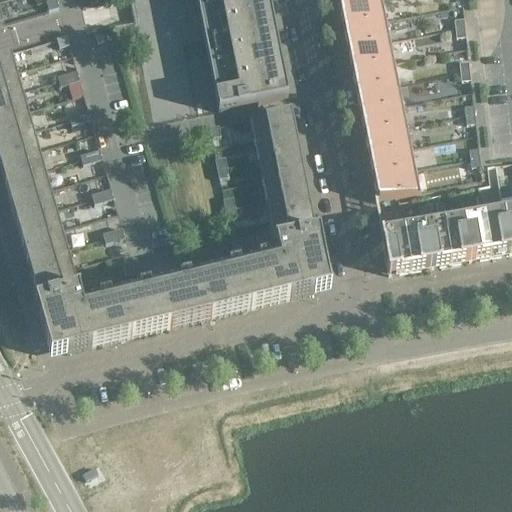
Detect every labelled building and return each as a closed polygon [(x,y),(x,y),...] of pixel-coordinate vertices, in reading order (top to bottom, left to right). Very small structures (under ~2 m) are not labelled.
[(133,0),(154,132),(209,123),(190,0),(133,0)] [(194,0),(198,18),(203,41),(204,46),(208,69),(209,69),(210,74),(209,74),(214,98),(214,97),(218,115),(287,102),(286,97),(283,98),(282,89),(285,89),(284,84),(279,61),(278,55),(274,32),(273,32),(272,27),(273,27),(268,4),(266,0),(194,0)] [(334,0),(335,1),(337,1),(339,12),(381,4),(380,0),(334,0)] [(58,12),(55,3),(45,5),(48,15),(58,12)] [(386,25),(381,4),(339,12),(343,34),(386,25)] [(463,23),(454,24),(455,33),(464,32),(463,23)] [(390,46),(386,25),(343,34),(347,55),(390,46)] [(455,33),(456,43),(465,42),(464,32),(455,33)] [(104,45),(102,37),(95,39),(97,47),(104,45)] [(68,50),(66,40),(56,43),(59,52),(68,50)] [(394,68),(390,46),(347,55),(352,76),(394,68)] [(0,58),(0,81),(16,77),(10,56),(0,58)] [(468,66),(459,67),(460,76),(469,75),(468,66)] [(398,89),(394,68),(352,76),(356,97),(398,89)] [(79,85),(76,75),(66,78),(69,88),(79,85)] [(460,76),(461,86),(470,85),(469,75),(460,76)] [(0,102),(22,96),(16,77),(0,81),(0,102)] [(69,88),(66,78),(57,81),(60,91),(69,88)] [(403,110),(398,89),(356,97),(360,119),(403,110)] [(0,123),(28,116),(22,96),(0,102),(0,123)] [(407,132),(403,110),(360,119),(364,140),(407,132)] [(473,110),(464,111),(465,120),(474,119),(473,110)] [(90,125),(87,115),(78,117),(80,127),(90,125)] [(0,144),(33,135),(28,116),(0,123),(0,144)] [(294,138),(290,116),(249,125),(253,146),(294,138)] [(80,127),(78,117),(68,120),(71,130),(80,127)] [(465,120),(466,129),(475,128),(474,119),(465,120)] [(220,141),(218,131),(208,133),(210,143),(220,141)] [(411,153),(407,132),(364,140),(369,161),(411,153)] [(0,166),(39,155),(33,135),(0,144),(0,166)] [(298,158),(294,138),(253,146),(257,166),(298,158)] [(415,174),(411,153),(369,161),(373,182),(415,174)] [(478,153),(468,154),(469,163),(479,162),(478,153)] [(101,164),(98,154),(89,157),(92,167),(101,164)] [(45,175),(39,155),(0,166),(0,172),(4,187),(45,175)] [(92,167),(89,157),(79,160),(82,170),(92,167)] [(302,178),(298,158),(257,166),(261,186),(302,178)] [(227,172),(225,162),(214,164),(216,174),(227,172)] [(469,163),(471,172),(480,171),(479,162),(469,163)] [(228,182),(227,172),(216,174),(218,184),(228,182)] [(419,195),(415,174),(373,182),(377,203),(374,204),(375,206),(376,206),(376,205),(420,197),(420,195),(419,195)] [(50,195),(45,175),(4,187),(10,206),(50,195)] [(306,198),(302,178),(261,186),(265,206),(306,198)] [(113,204),(110,194),(100,196),(103,206),(113,204)] [(56,215),(50,195),(10,206),(15,226),(56,215)] [(103,206),(100,196),(91,199),(93,209),(103,206)] [(310,218),(306,198),(265,206),(269,226),(310,218)] [(484,211),(482,200),(475,201),(477,212),(484,211)] [(234,212),(233,202),(222,204),(224,214),(234,212)] [(444,218),(442,207),(435,208),(437,219),(444,218)] [(486,221),(484,211),(477,212),(479,222),(482,222),(486,221)] [(236,222),(234,212),(224,214),(226,224),(236,222)] [(404,225),(402,214),(395,215),(397,226),(404,225)] [(61,234),(56,215),(15,226),(21,246),(61,234)] [(511,216),(502,218),(509,258),(511,257),(511,216)] [(314,237),(310,218),(269,226),(274,249),(275,249),(274,246),(314,238),(314,237)] [(446,228),(444,218),(437,219),(439,229),(442,229),(446,228)] [(504,259),(509,258),(502,218),(486,221),(482,222),(489,261),(496,260),(496,262),(504,261),(504,259)] [(469,265),(489,261),(482,222),(479,222),(462,225),(469,265)] [(405,235),(404,225),(397,226),(399,236),(402,236),(405,235)] [(449,268),(460,267),(469,265),(462,225),(446,228),(442,229),(449,268)] [(429,272),(449,268),(442,229),(439,229),(422,232),(429,272)] [(422,232),(405,235),(402,236),(409,275),(429,272),(422,232)] [(124,243),(121,233),(111,236),(114,246),(124,243)] [(67,254),(61,234),(21,246),(27,265),(67,254)] [(114,246),(111,236),(102,238),(105,248),(114,246)] [(409,275),(402,236),(399,236),(382,239),(380,239),(387,279),(394,278),(395,280),(403,279),(403,277),(409,275)] [(39,322),(40,325),(50,361),(329,293),(321,253),(320,254),(318,242),(319,241),(318,237),(314,237),(314,238),(274,246),(275,249),(278,261),(81,308),(78,296),(79,296),(78,293),(38,305),(38,304),(34,305),(35,310),(37,310),(40,322),(39,322)] [(242,253),(240,243),(230,245),(232,255),(242,253)] [(73,273),(67,254),(27,265),(32,285),(73,273)] [(134,278),(131,268),(122,271),(124,281),(134,278)] [(78,293),(73,273),(32,285),(38,304),(38,305),(78,293)]
